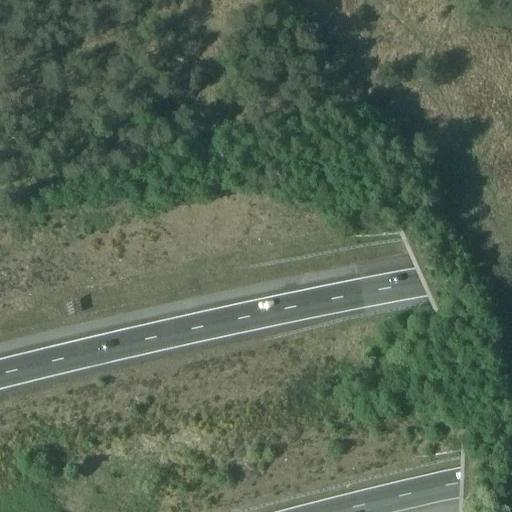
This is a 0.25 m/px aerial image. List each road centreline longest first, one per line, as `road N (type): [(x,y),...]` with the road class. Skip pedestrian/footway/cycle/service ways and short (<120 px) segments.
road 1 (motorway): [(511,267),(0,377)]
road 2 (motorway): [(350,511),(511,472)]
